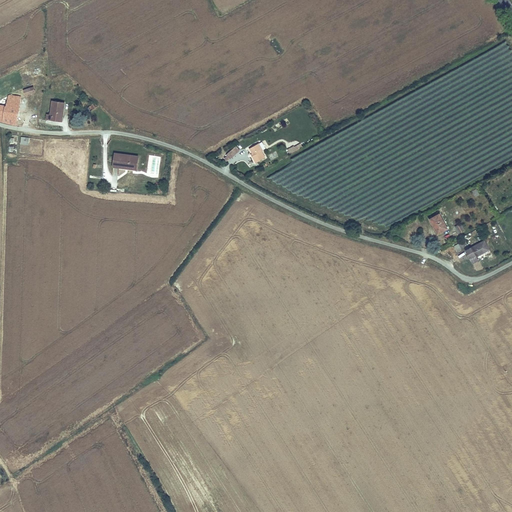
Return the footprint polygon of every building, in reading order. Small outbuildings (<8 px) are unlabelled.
[(0,102),(0,118),(2,120),(7,121),(17,122),(22,95),(10,93),(8,104),(0,102)] [(47,110),(46,116),(56,118),(57,114),(63,115),(66,99),(53,97),(50,111),(47,110)] [(29,145),(29,137),(21,137),(20,145),(29,145)] [(258,142),(249,147),(253,155),(251,156),(255,163),(264,158),(260,152),(263,150),(258,142)] [(288,155),(302,148),(300,143),(286,150),(288,155)] [(236,146),(222,156),(227,162),(240,151),(236,146)] [(112,165),(124,166),(124,163),(135,164),(137,154),(114,152),(112,165)] [(476,188),(472,191),(475,197),(480,194),(476,188)] [(440,212),(430,218),(438,232),(448,226),(440,212)] [(465,230),(461,223),(455,227),(460,234),(465,230)] [(483,240),(465,250),(472,262),(478,259),(476,256),(488,250),(483,240)] [(463,241),(453,247),(456,252),(463,248),(462,246),(465,244),(463,241)]
